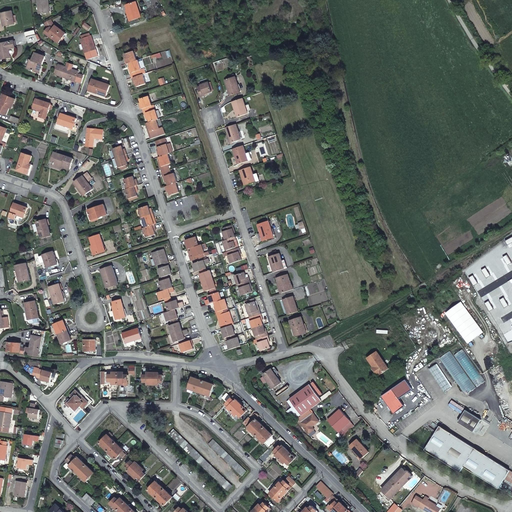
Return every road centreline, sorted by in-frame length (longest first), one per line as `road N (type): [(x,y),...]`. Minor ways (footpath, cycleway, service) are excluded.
road 1 (residential): [(175,401),(259,468),(218,509),(111,403)]
road 2 (residential): [(315,342),(387,437),(462,490),(511,510)]
road 3 (track): [(315,342),(511,228)]
road 4 (residential): [(93,318),(62,206),(0,178)]
road 5 (residential): [(174,233),(226,375)]
road 6 (residential): [(240,210),(289,353)]
road 7 (residential): [(0,73),(135,116)]
road 8 (unknown): [(435,409),(489,383),(464,309)]
road 9 (residential): [(226,375),(324,470)]
road 10 (residential): [(135,116),(174,233)]
road 11 (residential): [(95,0),(135,116)]
